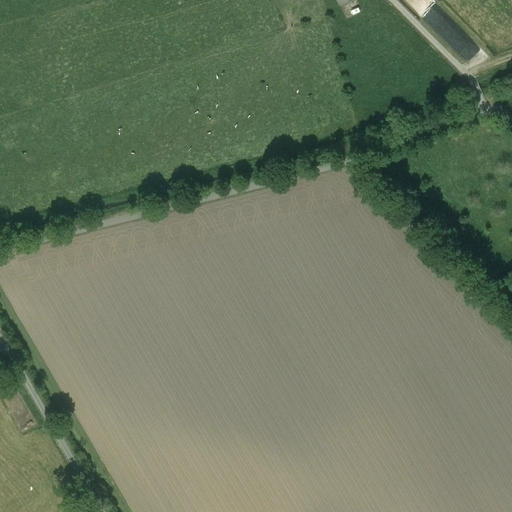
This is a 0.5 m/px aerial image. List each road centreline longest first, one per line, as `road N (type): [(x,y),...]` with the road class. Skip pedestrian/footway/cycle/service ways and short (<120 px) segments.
road 1 (residential): [(511,121),(478,106),(0,246)]
road 2 (unclassified): [(0,328),(101,511)]
